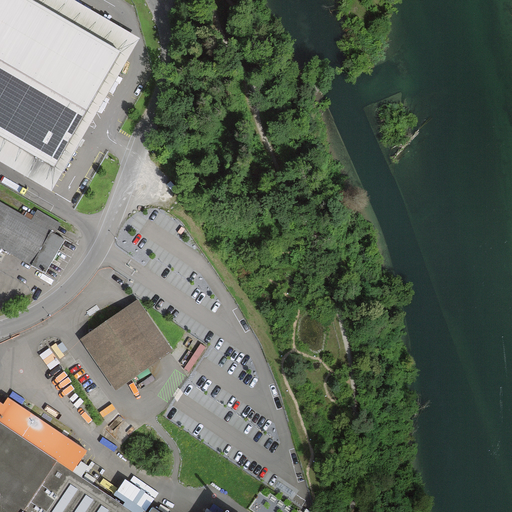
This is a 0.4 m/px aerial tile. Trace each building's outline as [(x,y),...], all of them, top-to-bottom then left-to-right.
[(135,46),(58,0),(0,0),(0,165),(46,193),(88,123),(135,46)] [(0,250),(46,277),(66,243),(54,236),(60,227),(39,215),(34,225),(0,205),(0,250)] [(116,399),(173,360),(139,309),(81,348),(116,399)] [(61,361),(56,344),(43,348),(48,365),(61,361)] [(129,511),(73,474),(87,454),(8,401),(4,407),(0,404),(0,511),(129,511)]
